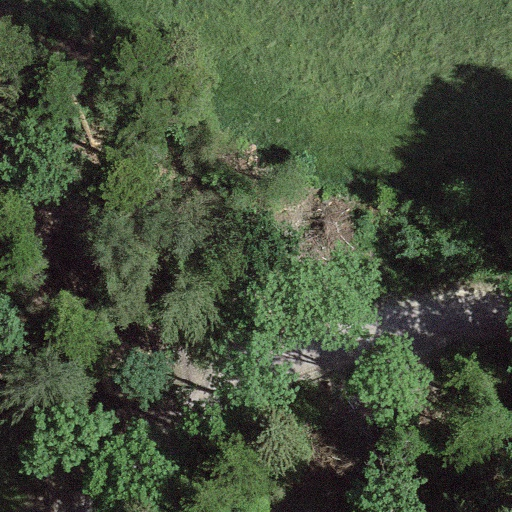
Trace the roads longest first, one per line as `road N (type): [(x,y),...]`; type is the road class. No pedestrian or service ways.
road 1 (track): [(288,355),(448,313),(511,311)]
road 2 (track): [(136,511),(288,355)]
